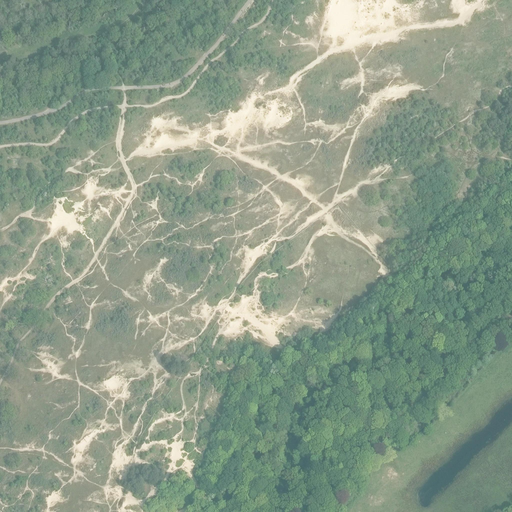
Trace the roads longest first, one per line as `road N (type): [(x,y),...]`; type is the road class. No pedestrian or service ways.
road 1 (unknown): [(123,106),(118,147),(130,199),(79,277),(16,345),(0,381)]
road 2 (unknown): [(272,0),(261,21),(188,91),(123,106)]
road 3 (track): [(0,68),(124,27),(142,0)]
road 4 (unknown): [(121,107),(75,116),(55,139),(0,147)]
